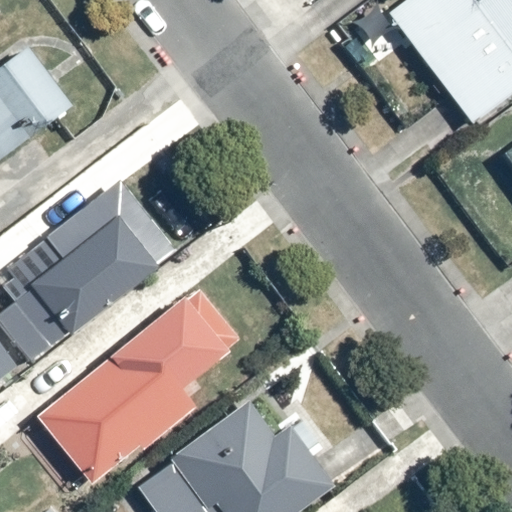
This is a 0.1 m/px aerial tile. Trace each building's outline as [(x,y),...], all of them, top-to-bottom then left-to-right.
[(468,0),(400,0),(383,13),(467,123),(511,89),(511,0),(476,0),(471,4),(468,0)] [(16,40),(0,52),(0,158),(67,107),(16,40)] [(511,144),(498,155),(511,174),(511,144)] [(0,389),(27,368),(171,250),(115,182),(0,275),(0,288),(11,303),(0,312),(0,389)] [(239,343),(194,286),(30,415),(88,488),(189,409),(176,393),(239,343)] [(272,432),(247,399),(133,489),(150,511),(295,511),(327,487),(279,426),(272,432)]
